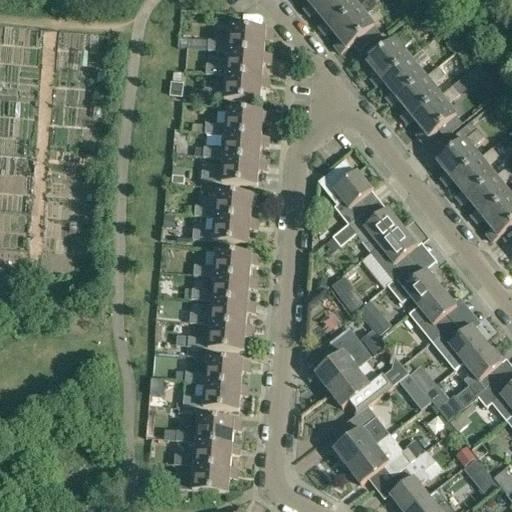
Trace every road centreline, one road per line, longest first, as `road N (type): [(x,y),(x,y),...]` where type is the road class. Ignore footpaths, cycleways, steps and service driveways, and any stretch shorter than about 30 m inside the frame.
road 1 (residential): [(310,511),(275,487),(303,170),(359,112)]
road 2 (residential): [(511,306),(359,112)]
road 3 (residential): [(359,112),(276,0)]
